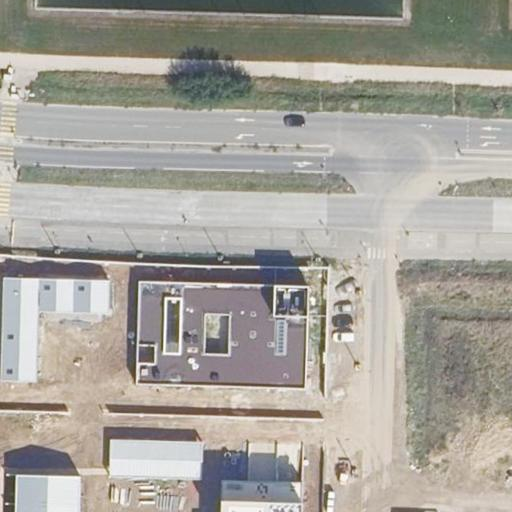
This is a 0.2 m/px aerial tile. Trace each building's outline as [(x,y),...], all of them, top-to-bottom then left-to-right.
[(109,280),(4,277),(1,381),(36,382),(38,311),(108,313),(109,280)] [(306,284),(136,282),(135,389),(305,390),(306,284)] [(204,442),(111,439),(110,475),(203,478),(204,442)] [(248,482),(222,482),(220,511),(302,511),(305,441),(249,439),(248,482)] [(79,511),(80,476),(16,474),(15,511),(79,511)]
